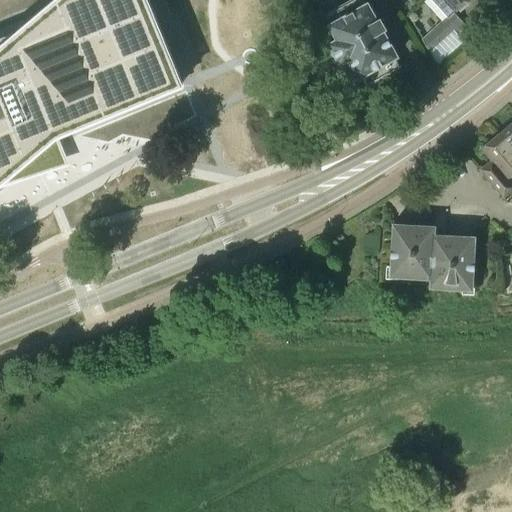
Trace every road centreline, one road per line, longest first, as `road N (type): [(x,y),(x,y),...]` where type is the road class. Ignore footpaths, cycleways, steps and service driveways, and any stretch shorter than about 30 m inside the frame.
road 1 (secondary): [(0,336),(298,211),(428,131)]
road 2 (secondary): [(428,131),(0,310)]
